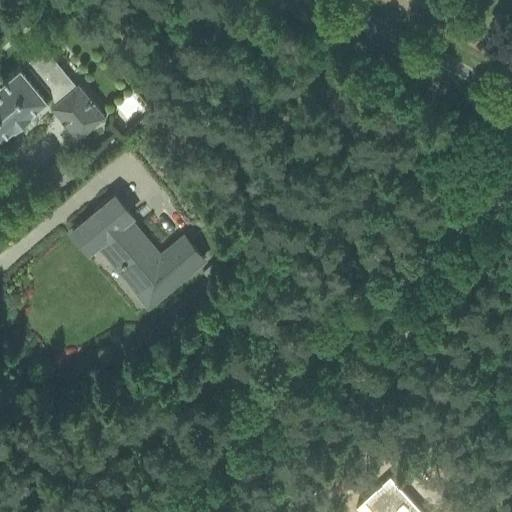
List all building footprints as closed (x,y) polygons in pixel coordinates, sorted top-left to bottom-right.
[(77,136),(103,114),(77,82),(72,86),(54,64),(33,82),(19,65),(0,81),(0,134),(12,124),(13,125),(29,111),(45,97),(44,95),(47,92),(55,101),(50,105),(77,136)] [(394,183),(386,190),(395,198),(402,191),(394,183)] [(131,214),(115,195),(72,231),(88,250),(102,239),(122,263),(117,267),(148,304),(203,257),(184,234),(159,255),(127,217),(131,214)] [(215,260),(202,271),(210,280),(222,270),(215,260)] [(412,511),(385,482),(364,500),(374,511),(412,511)]
